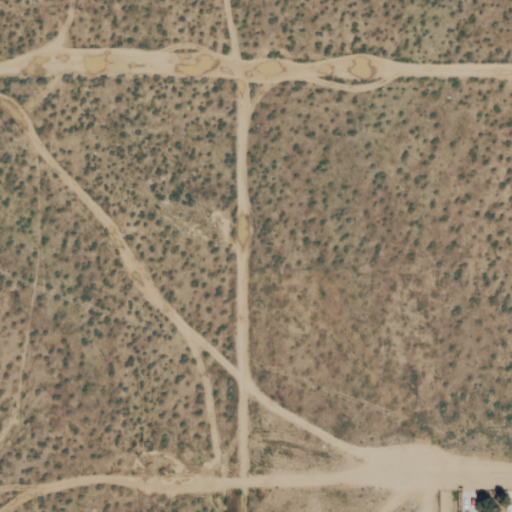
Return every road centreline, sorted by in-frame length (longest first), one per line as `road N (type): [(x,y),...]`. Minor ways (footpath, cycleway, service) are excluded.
road 1 (track): [(0,74),(511,71)]
road 2 (track): [(246,511),(239,71)]
